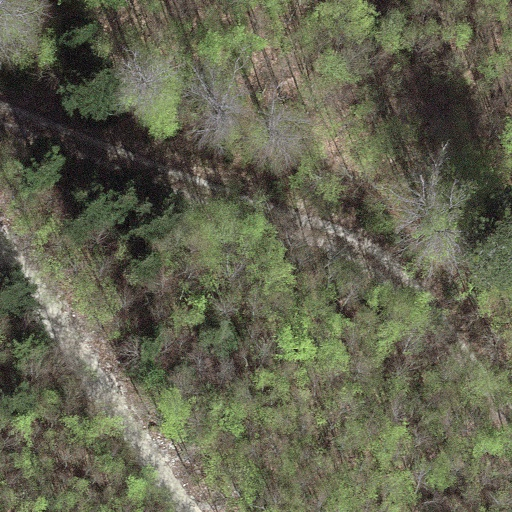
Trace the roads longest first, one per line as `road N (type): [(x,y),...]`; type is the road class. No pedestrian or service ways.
road 1 (track): [(511,400),(403,280),(327,232),(0,117)]
road 2 (track): [(182,511),(0,241)]
